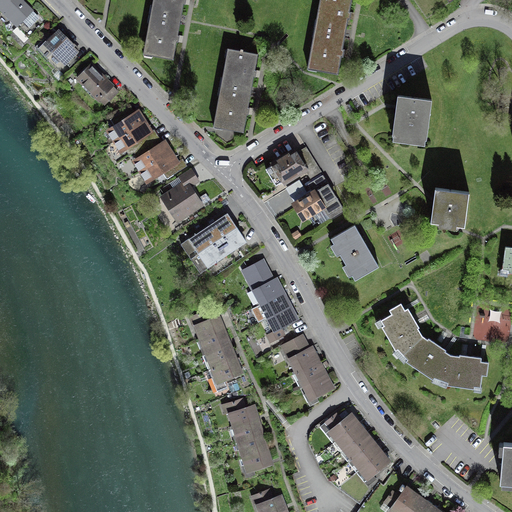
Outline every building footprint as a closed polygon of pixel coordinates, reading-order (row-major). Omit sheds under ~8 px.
[(0,0),(0,12),(17,29),(34,11),(22,0),(0,0)] [(154,0),(151,17),(180,22),(184,0),(154,0)] [(321,0),(316,32),(346,37),(353,0),(321,0)] [(180,22),(151,17),(143,55),(172,61),(180,22)] [(80,52),(58,30),(43,46),(65,68),(80,52)] [(346,37),(316,32),(309,71),(339,77),(346,37)] [(221,90),(251,95),(258,56),(228,51),(221,90)] [(98,103),(114,87),(91,64),(75,80),(98,103)] [(251,95),(221,90),(214,128),(244,134),(251,95)] [(432,100),(397,95),(396,106),(391,141),(426,146),(432,100)] [(112,140),(146,119),(139,108),(134,111),(130,105),(110,118),(113,123),(105,128),(112,140)] [(134,151),(158,136),(154,129),(153,130),(146,119),(112,140),(120,152),(125,148),(129,154),(134,151)] [(139,171),(172,149),(165,138),(161,141),(158,136),(134,151),(137,156),(131,159),(139,171)] [(172,149),(139,171),(146,183),(163,172),(167,178),(187,166),(182,158),(179,160),(172,149)] [(310,170),(297,149),(266,168),(276,184),(282,180),(285,185),(310,170)] [(178,222),(204,205),(192,186),(200,181),(191,168),(178,176),(182,181),(160,196),(178,222)] [(287,187),(294,197),(306,189),(300,179),(287,187)] [(463,223),(467,188),(433,184),(428,218),(436,219),(435,223),(454,226),(455,222),(463,223)] [(327,206),(315,187),(292,202),(304,220),(327,206)] [(198,253),(237,226),(227,212),(188,239),(198,253)] [(380,265),(356,223),(332,237),(335,242),(332,244),(338,255),(341,253),(347,263),(344,265),(350,276),(353,274),(356,279),(380,265)] [(237,226),(198,253),(208,268),(247,240),(237,226)] [(511,245),(505,245),(501,269),(507,269),(507,272),(511,272),(511,245)] [(249,274),(266,266),(262,259),(245,267),(249,274)] [(266,266),(249,274),(252,281),(257,279),(269,273),(266,266)] [(260,304),(283,292),(276,277),(273,279),(269,273),(257,279),(261,285),(247,292),(254,305),(259,302),(260,304)] [(268,317),(290,306),(283,292),(260,304),(251,308),(257,320),(267,315),(268,317)] [(402,354),(421,335),(417,328),(418,327),(407,307),(403,309),(400,302),(388,309),(390,312),(379,319),(382,324),(380,325),(394,350),(396,348),(402,354)] [(290,306),(268,317),(274,330),(267,333),(270,341),(284,334),(281,328),(297,319),(290,306)] [(200,340),(224,330),(217,313),(209,316),(206,307),(189,314),(200,340)] [(206,354),(230,344),(224,330),(200,340),(206,354)] [(288,350),(305,341),(301,334),(284,343),(288,350)] [(440,380),(450,354),(444,350),(445,349),(427,337),(426,338),(421,335),(402,354),(406,359),(404,361),(432,379),(433,377),(440,380)] [(295,372),(319,360),(312,345),(308,347),(305,341),(288,350),(291,356),(288,357),(295,372)] [(212,368),(236,358),(230,344),(206,354),(212,368)] [(450,354),(440,380),(446,382),(446,384),(473,388),(474,385),(480,386),(481,374),(486,374),(488,361),(480,360),(481,357),(459,354),(458,355),(450,354)] [(236,358),(212,368),(218,383),(242,373),(236,358)] [(302,386),(327,374),(319,360),(295,372),(302,386)] [(334,388),(327,374),(302,386),(310,400),(334,388)] [(234,428),(258,420),(253,403),(246,405),(244,398),(226,403),(229,412),(234,428)] [(336,441),(359,422),(351,412),(342,419),(337,412),(322,423),(336,441)] [(238,442),(262,434),(258,420),(234,428),(238,442)] [(344,451),(367,433),(359,422),(336,441),(344,451)] [(352,460),(374,442),(367,433),(344,451),(352,460)] [(243,456),(267,449),(262,434),(238,442),(243,456)] [(360,470),(382,451),(374,442),(352,460),(360,470)] [(511,443),(502,442),(499,482),(511,483),(511,443)] [(267,449),(243,456),(247,471),(272,464),(267,449)] [(382,451),(360,470),(368,479),(390,461),(382,451)] [(394,511),(402,511),(417,493),(406,486),(402,491),(396,487),(383,504),(394,511)] [(259,511),(278,511),(286,509),(280,493),(272,496),(270,489),(253,495),(259,511)] [(418,511),(427,501),(417,493),(402,511),(418,511)] [(433,511),(437,508),(427,501),(418,511),(433,511)]
